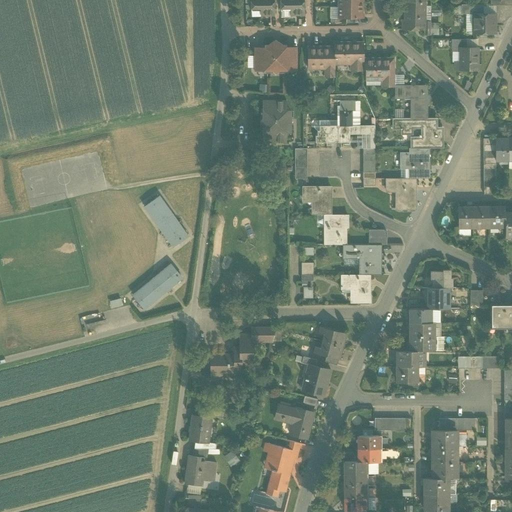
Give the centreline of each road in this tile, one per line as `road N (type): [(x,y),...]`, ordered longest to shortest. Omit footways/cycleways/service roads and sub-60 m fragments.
road 1 (track): [(225,0),(226,63),(167,511)]
road 2 (residential): [(301,511),(382,313)]
road 3 (unclassified): [(0,361),(193,312)]
road 4 (residential): [(382,313),(193,312)]
road 5 (residential): [(226,33),(381,29)]
road 6 (residential): [(416,237),(476,109)]
road 7 (residential): [(381,29),(476,109)]
